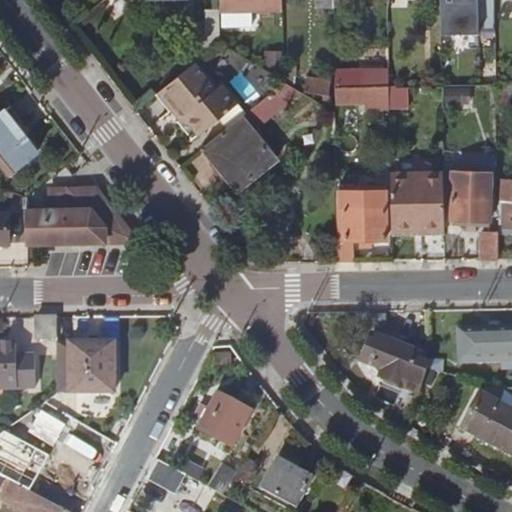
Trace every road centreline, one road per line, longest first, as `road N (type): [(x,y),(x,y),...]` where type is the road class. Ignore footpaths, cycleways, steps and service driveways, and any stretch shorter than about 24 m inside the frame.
road 1 (tertiary): [(4,0),(226,288)]
road 2 (tertiary): [(226,288),(348,429),(491,511)]
road 3 (residential): [(226,288),(511,284)]
road 4 (residential): [(109,511),(226,288)]
road 5 (residential): [(0,291),(226,288)]
